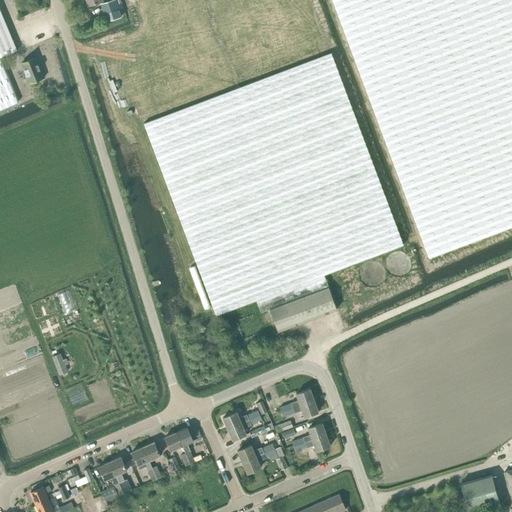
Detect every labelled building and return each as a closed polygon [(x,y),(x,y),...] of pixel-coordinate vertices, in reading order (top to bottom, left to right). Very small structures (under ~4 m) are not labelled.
[(121,16),(115,0),(113,0),(102,4),(107,21),(121,16)] [(511,0),(332,0),(429,258),(511,226),(511,0)] [(0,109),(18,102),(0,58),(0,57),(17,50),(0,9),(0,109)] [(403,245),(331,53),(144,124),(195,259),(209,296),(216,315),(256,300),(261,312),(269,309),(278,331),(337,309),(332,296),(324,275),(403,245)] [(21,64),(29,84),(45,78),(37,57),(21,64)] [(17,80),(11,83),(16,94),(21,91),(17,80)] [(211,306),(196,266),(191,268),(206,308),(211,306)] [(65,310),(76,307),(70,288),(59,291),(65,310)] [(53,356),(60,375),(67,372),(65,366),(60,353),(53,356)] [(314,400),(310,389),(296,394),(298,400),(291,403),(280,407),(281,412),(314,400)] [(267,412),(262,400),(256,403),(261,414),(267,412)] [(304,416),(318,412),(314,400),(281,412),(283,417),(294,413),(302,410),(304,416)] [(223,418),(228,429),(260,415),(258,410),(239,418),(236,412),(223,418)] [(228,429),(233,440),(246,434),(244,428),(251,425),(251,424),(262,420),(260,415),(228,429)] [(293,426),(290,420),(279,425),(274,427),(276,433),(293,426)] [(252,438),(265,432),(271,430),(274,428),(271,422),(249,432),(252,438)] [(326,434),(322,423),(308,428),(310,434),(303,437),(292,441),(293,446),(326,434)] [(187,443),(193,441),(187,427),(176,432),(182,445),(185,453),(190,451),(187,443)] [(282,432),(284,438),(295,434),(293,428),(282,432)] [(182,445),(176,432),(165,437),(171,450),(182,445)] [(316,451),(330,446),(326,434),(293,446),(295,451),(306,447),(306,448),(314,445),(316,451)] [(278,441),(254,451),(251,445),(237,451),(242,462),(274,448),(280,446),(278,441)] [(154,442),(143,447),(149,460),(160,456),(154,442)] [(258,461),(266,457),(276,453),(279,458),(284,455),(281,446),(275,449),(274,448),(242,462),(247,473),(261,467),(258,461)] [(146,466),(147,470),(152,481),(157,479),(152,467),(149,460),(143,447),(132,452),(138,465),(139,469),(146,466)] [(195,462),(190,451),(185,453),(190,464),(195,462)] [(190,464),(185,453),(181,455),(185,466),(190,464)] [(127,470),(123,463),(121,456),(110,461),(119,482),(124,493),(128,491),(132,490),(131,487),(127,479),(124,480),(121,473),(127,470)] [(287,467),(282,456),(277,459),(282,470),(287,467)] [(169,459),(174,470),(179,468),(174,457),(169,459)] [(111,477),(115,486),(115,487),(113,482),(106,485),(107,489),(101,492),(105,502),(108,501),(119,495),(124,493),(119,482),(110,461),(98,466),(105,480),(111,477)] [(83,471),(86,476),(80,479),(78,480),(75,481),(76,485),(77,487),(88,482),(94,479),(89,468),(83,471)] [(467,511),(498,502),(491,475),(460,484),(467,511)] [(67,491),(64,485),(58,487),(61,494),(67,491)] [(30,492),(36,505),(48,499),(46,493),(50,491),(48,486),(43,488),(43,487),(30,492)] [(64,499),(69,497),(67,491),(61,494),(64,499)] [(326,511),(338,511),(345,509),(339,494),(322,501),(322,502),(326,511)] [(53,497),(48,499),(36,505),(38,511),(53,511),(54,511),(60,509),(55,496),(53,497)] [(326,511),(322,502),(306,509),(307,511),(326,511)]
